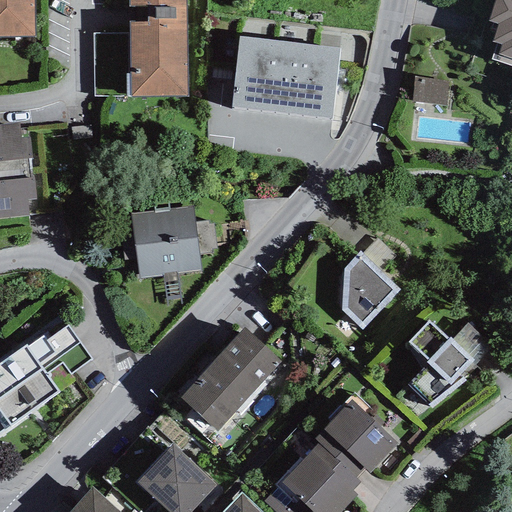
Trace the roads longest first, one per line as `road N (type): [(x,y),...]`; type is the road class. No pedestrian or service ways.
road 1 (residential): [(380,0),(311,187),(137,385)]
road 2 (residential): [(137,385),(81,275),(44,257),(0,262)]
road 3 (residential): [(0,101),(77,94),(78,0)]
road 4 (residential): [(137,385),(29,511)]
road 5 (residential): [(511,403),(448,450),(388,511)]
